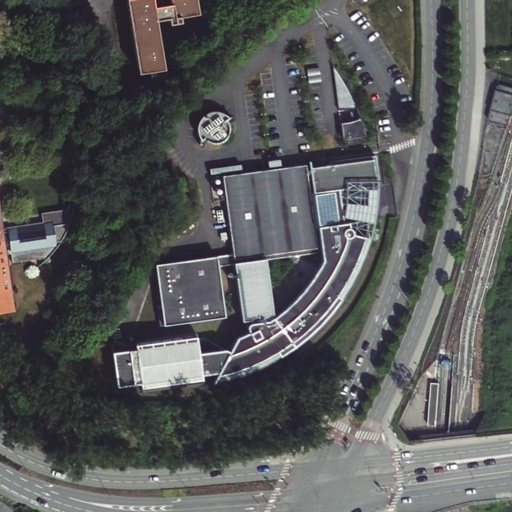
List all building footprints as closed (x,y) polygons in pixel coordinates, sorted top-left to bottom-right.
[(163,69),(155,20),(173,17),(174,18),(198,14),(195,0),(170,0),(171,5),(153,8),(152,0),(127,0),(139,73),(163,69)] [(98,56),(100,69),(113,67),(111,54),(98,56)] [(341,112),(358,110),(358,109),(350,91),(345,83),(334,66),(341,112)] [(498,86),(497,89),(489,119),(489,121),(490,122),(505,127),(508,126),(509,125),(511,112),(511,88),(501,86),(498,86)] [(207,137),(204,140),(206,142),(210,144),(213,145),(218,146),(223,145),(226,144),(230,140),(233,136),(235,131),(235,128),(227,120),(233,114),(227,110),(220,108),(213,108),(209,110),(204,114),(200,120),(198,127),(198,130),(200,137),(205,134),(207,137)] [(343,125),(344,136),(345,141),(367,138),(362,119),(353,124),(348,125),(343,125)] [(240,376),(252,371),(265,365),(277,359),(289,352),(296,347),(300,344),(310,335),(320,326),(329,316),(338,306),(346,295),(353,283),(365,258),(369,246),(373,245),(369,222),(347,225),(346,222),(352,222),(350,211),(345,212),(343,201),(344,204),(348,208),(354,211),(357,211),(363,209),(367,205),(369,200),(369,197),(369,194),(366,188),(380,186),(379,185),(378,185),(377,180),(380,179),(377,157),(336,163),(337,165),(328,167),(329,173),(313,176),(312,169),(311,165),(226,177),(246,323),(253,321),(254,324),(251,325),(250,328),(250,330),(251,333),(240,338),(232,351),(218,374),(213,382),(227,379),(240,376)] [(243,167),(213,171),(214,176),(244,172),(243,167)] [(328,167),(312,169),(313,176),(329,173),(328,167)] [(0,293),(10,292),(5,254),(10,254),(12,262),(47,257),(52,252),(57,245),(61,239),(65,232),(71,218),(74,203),(69,204),(67,209),(33,214),(34,222),(1,227),(0,220),(0,293)] [(47,257),(43,261),(54,272),(64,263),(71,254),(66,251),(73,240),(76,234),(66,230),(65,232),(61,239),(57,245),(52,252),(47,257)] [(236,255),(159,266),(165,309),(167,326),(228,318),(222,267),(238,265),(236,255)] [(0,305),(12,304),(10,292),(0,293),(0,305)] [(218,374),(232,351),(208,339),(199,339),(198,334),(137,342),(137,344),(126,346),(125,343),(113,345),(119,387),(142,384),(143,392),(205,384),(204,376),(218,374)] [(438,386),(431,385),(429,427),(437,427),(438,423),(435,423),(438,386)]
